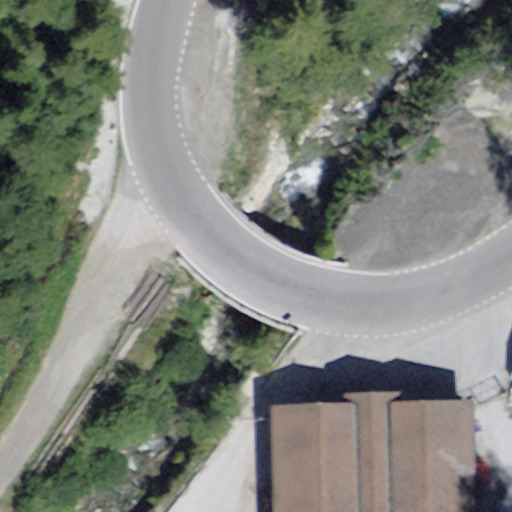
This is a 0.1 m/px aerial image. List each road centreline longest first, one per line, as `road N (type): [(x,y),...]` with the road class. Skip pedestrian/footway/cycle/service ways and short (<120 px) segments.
road 1 (tertiary): [(167,0),(147,81),(153,136),(185,203),(234,257),(296,290),(372,304),(441,291),(511,255)]
road 2 (track): [(171,182),(0,431)]
